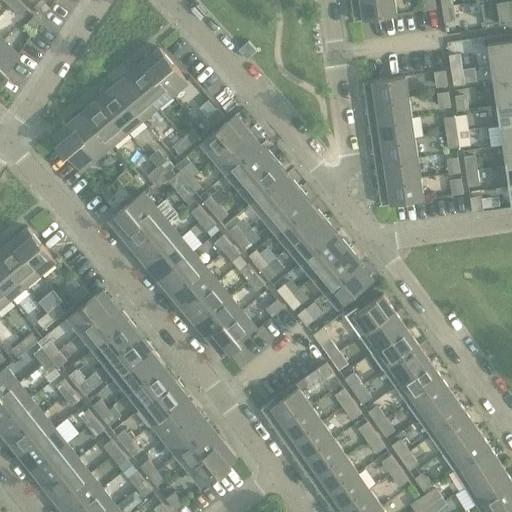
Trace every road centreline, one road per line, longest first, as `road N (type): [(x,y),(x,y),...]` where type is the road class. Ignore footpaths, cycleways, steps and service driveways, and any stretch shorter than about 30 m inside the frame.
road 1 (residential): [(277,475),(11,135)]
road 2 (residential): [(334,186),(168,0)]
road 3 (residential): [(511,430),(380,243)]
road 4 (residential): [(334,186),(349,165),(327,0)]
road 5 (residential): [(11,135),(100,0)]
road 6 (residential): [(380,243),(511,224)]
